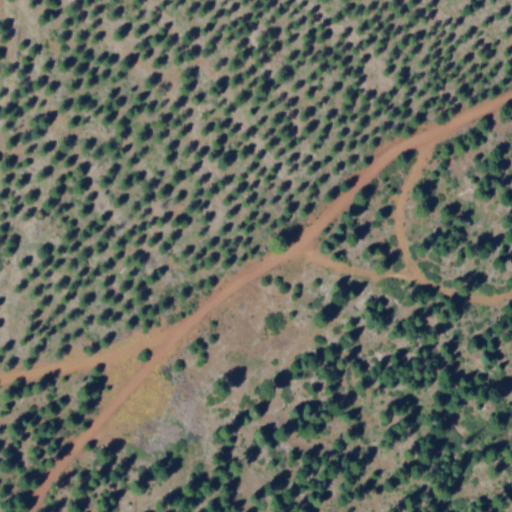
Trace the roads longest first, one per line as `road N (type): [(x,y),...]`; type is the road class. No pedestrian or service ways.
road 1 (residential): [(31,511),(196,312),(444,122),(511,91)]
road 2 (track): [(511,289),(444,289),(275,251)]
road 3 (track): [(196,312),(95,360),(0,376)]
